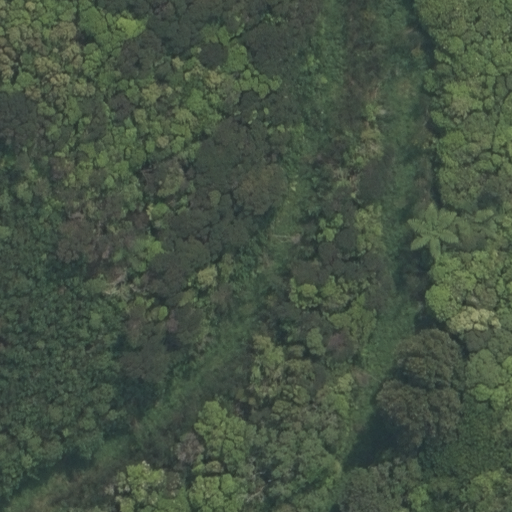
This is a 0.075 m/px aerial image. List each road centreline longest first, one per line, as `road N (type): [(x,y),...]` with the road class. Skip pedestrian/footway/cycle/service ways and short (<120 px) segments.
road 1 (track): [(341,0),(328,148),(226,322),(12,469),(0,488)]
road 2 (track): [(398,0),(421,283),(360,464),(318,511)]
